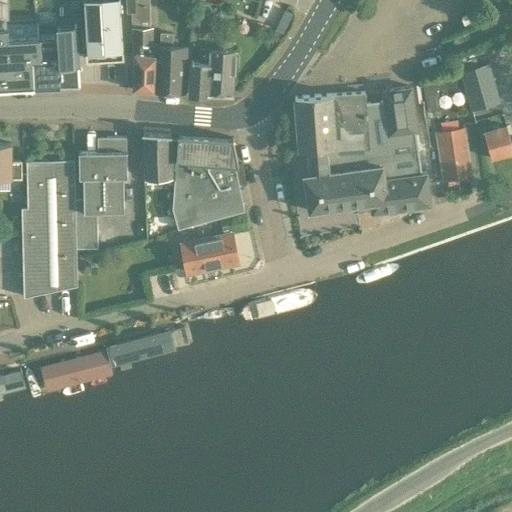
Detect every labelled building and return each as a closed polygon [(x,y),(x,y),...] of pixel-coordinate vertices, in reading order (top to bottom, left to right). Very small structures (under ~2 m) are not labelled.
[(81,0),(86,58),(123,55),(118,0),(81,0)] [(125,0),(126,12),(132,12),(132,13),(135,13),(134,0),(125,0)] [(134,0),(135,13),(132,13),(133,52),(134,53),(154,53),(153,26),(150,26),(149,0),(134,0)] [(283,34),(288,23),(280,19),(275,30),(283,34)] [(59,85),(57,36),(56,24),(56,20),(39,21),(40,37),(41,58),(40,58),(31,58),(32,86),(59,85)] [(9,41),(5,41),(6,63),(9,63),(10,87),(32,87),(32,86),(31,58),(40,58),(39,37),(39,21),(7,22),(8,30),(8,39),(9,41)] [(79,82),(76,23),(56,24),(57,36),(59,85),(80,84),(80,82),(79,82)] [(9,41),(8,39),(8,30),(0,29),(0,87),(10,87),(9,63),(6,63),(5,41),(9,41)] [(155,53),(153,89),(153,90),(184,92),(187,46),(171,45),(172,33),(161,32),(160,43),(156,43),(155,53)] [(200,47),(199,61),(210,61),(209,79),(209,91),(232,92),(232,88),(233,66),(237,64),(238,54),(234,51),(235,48),(200,47)] [(154,53),(134,53),(132,88),(153,89),(155,53),(154,53)] [(191,60),(189,93),(209,94),(209,91),(209,79),(210,61),(199,61),(191,60)] [(500,101),(488,61),(463,68),(460,69),(463,79),(472,109),(500,101)] [(451,62),(419,71),(426,94),(458,85),(451,62)] [(383,90),(384,99),(365,102),(364,91),(294,97),(299,149),(307,149),(309,173),(303,174),(308,210),(370,201),(372,212),(430,203),(426,172),(421,172),(415,129),(417,129),(410,86),(383,90)] [(491,157),(511,151),(511,145),(507,125),(484,130),(491,157)] [(478,158),(468,126),(436,132),(443,180),(472,176),(470,159),(478,158)] [(175,169),(177,139),(171,139),(170,133),(143,131),(144,176),(172,176),(172,169),(175,169)] [(219,216),(244,209),(235,165),(237,164),(233,137),(178,133),(177,139),(175,169),(172,208),(178,228),(219,216)] [(75,196),(76,247),(97,246),(96,211),(122,210),(121,177),(125,177),(125,136),(105,137),(105,141),(96,141),(96,151),(78,151),(78,178),(82,178),(82,198),(75,196)] [(9,143),(0,143),(0,189),(9,189),(8,178),(20,178),(20,161),(10,161),(9,143)] [(77,284),(76,247),(75,196),(74,157),(26,160),(27,206),(21,207),(24,295),(77,284)] [(219,216),(223,234),(181,243),(188,273),(238,262),(232,232),(248,227),(244,209),(219,216)] [(82,261),(80,265),(80,270),(83,273),(87,273),(90,270),(89,264),(86,261),(82,261)] [(186,315),(112,335),(120,369),(195,350),(186,315)] [(99,338),(24,357),(33,392),(108,373),(99,338)] [(12,360),(0,362),(0,400),(21,395),(12,360)]
